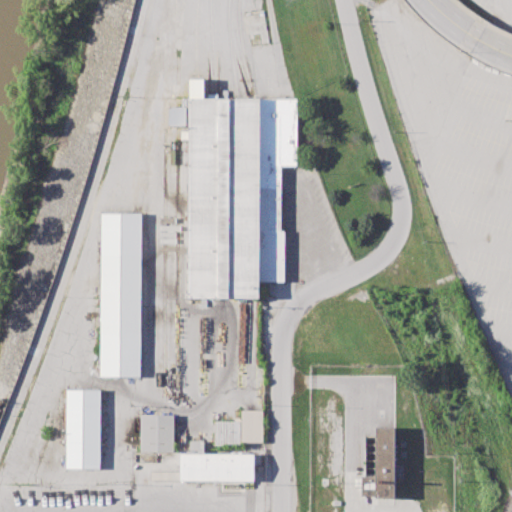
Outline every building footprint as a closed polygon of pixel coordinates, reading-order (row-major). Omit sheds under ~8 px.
[(249,46),(270,42),(264,8),(243,12),(249,46)] [(188,298),(259,298),(259,281),(284,282),(284,230),(280,230),(281,165),(296,165),(297,98),(294,98),(189,98),(188,298)] [(101,213),(141,213),(140,376),(100,376),(101,213)] [(67,389),(100,389),(99,468),(66,468),(67,389)] [(262,442),(263,410),(241,410),(241,442),(262,442)] [(174,452),(140,451),(141,414),(174,415),(174,452)] [(214,445),(239,445),(239,421),(214,421),(214,445)] [(395,427),(395,498),(375,498),(375,494),(361,494),(361,476),(365,476),(365,437),(376,436),(376,427),(395,427)] [(203,440),(190,441),(190,453),(204,453),(203,440)] [(180,480),(254,480),(254,453),(180,453),(180,480)]
